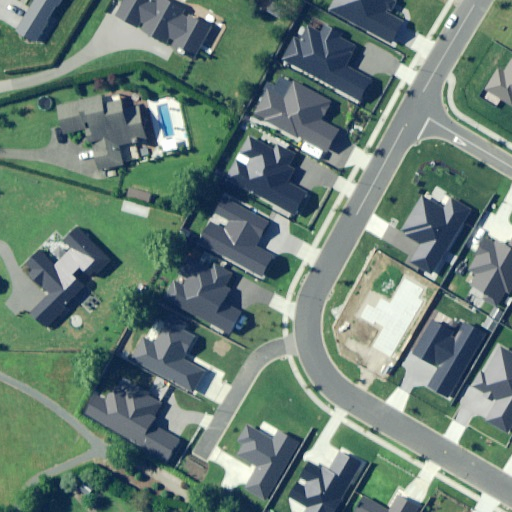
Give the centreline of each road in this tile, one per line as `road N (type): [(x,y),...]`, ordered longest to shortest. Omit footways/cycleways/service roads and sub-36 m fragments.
road 1 (residential): [(511,494),(333,386),(307,339)]
road 2 (residential): [(307,339),(315,285),(416,109)]
road 3 (residential): [(201,453),(260,358),(307,339)]
road 4 (unknown): [(0,87),(79,62),(105,28)]
road 5 (residential): [(416,109),(476,0)]
